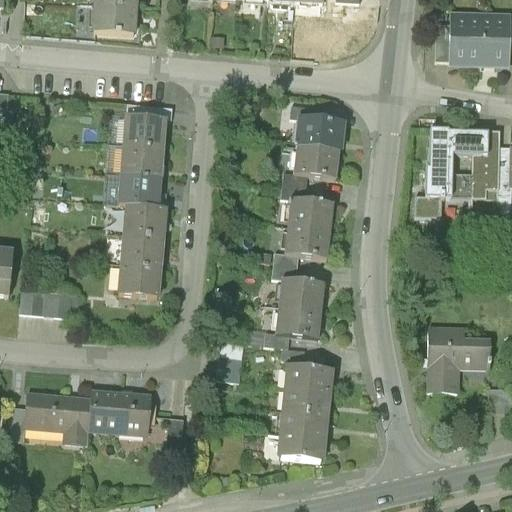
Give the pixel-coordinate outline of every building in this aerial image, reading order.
[(134,8),(134,0),(88,0),(88,5),(134,8)] [(334,0),(334,7),(358,9),(358,0),(334,0)] [(132,36),(134,8),(88,5),(87,33),(132,36)] [(509,21),(509,17),(449,16),(449,29),(448,67),(509,68),(509,53),(509,21)] [(434,67),(448,67),(449,29),(434,29),(434,67)] [(125,108),(124,120),(162,123),(169,124),(170,112),(125,108)] [(295,124),(312,126),(313,113),(289,110),(287,123),(295,124)] [(159,154),(162,123),(124,120),(119,120),(116,150),(159,154)] [(293,150),(337,154),(339,128),(312,126),(295,124),(293,150)] [(498,151),(498,134),(427,133),(427,171),(423,171),(422,202),(484,203),(484,194),(495,194),(497,194),(498,151)] [(156,185),(159,154),(116,150),(114,181),(156,185)] [(305,180),(334,182),(337,154),(293,150),(290,178),(305,180)] [(507,191),(508,151),(498,151),(497,194),(495,194),(495,218),(509,218),(509,191),(507,191)] [(287,203),(303,205),(305,180),(290,178),(282,177),(279,202),(287,203)] [(154,216),(156,185),(114,181),(111,212),(119,213),(154,216)] [(284,230),(327,234),(330,207),(303,205),(287,203),(284,230)] [(160,247),(162,216),(154,216),(119,213),(117,243),(160,247)] [(284,230),(281,259),(297,260),(325,263),(327,234),(284,230)] [(157,278),(160,247),(117,243),(114,274),(157,278)] [(0,302),(9,304),(14,253),(0,251),(0,302)] [(278,283),(294,285),(297,260),(281,259),(272,258),(269,282),(278,283)] [(154,309),(157,278),(114,274),(112,305),(154,309)] [(294,285),(278,283),(275,310),(318,314),(321,288),(294,285)] [(78,300),(19,295),(17,318),(76,324),(78,300)] [(315,343),(318,314),(275,310),(272,338),(293,341),(315,343)] [(425,331),(423,397),(457,398),(457,374),(488,375),(489,342),(462,342),(462,332),(425,331)] [(293,341),(272,338),(259,336),(257,347),(281,350),(291,352),(293,341)] [(214,386),(239,388),(243,348),(218,346),(214,386)] [(291,352),(281,350),(280,357),(312,361),(312,355),(291,352)] [(282,367),(280,391),(328,396),(331,372),(282,367)] [(280,391),(277,414),(326,419),(328,396),(280,391)] [(485,418),(509,419),(510,393),(486,393),(485,418)] [(88,394),(87,400),(85,437),(146,441),(149,398),(88,394)] [(87,400),(24,396),(22,413),(21,433),(22,433),(60,436),(59,449),(83,451),(85,437),(87,400)] [(21,433),(22,413),(6,412),(4,445),(21,447),(22,433),(21,433)] [(277,414),(275,438),(324,443),(325,430),(326,419),(277,414)] [(178,426),(162,424),(158,459),(174,461),(178,426)] [(275,438),(272,461),(321,466),(324,443),(275,438)]
